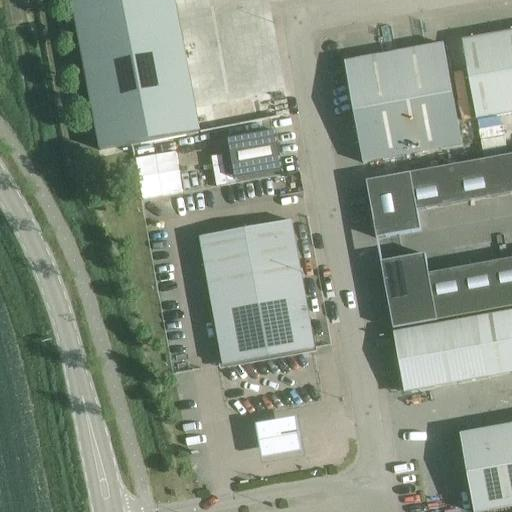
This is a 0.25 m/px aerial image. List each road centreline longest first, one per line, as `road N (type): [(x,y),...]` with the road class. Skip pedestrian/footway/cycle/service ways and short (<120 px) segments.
road 1 (unclassified): [(449,0),(296,29),(376,488)]
road 2 (tertiary): [(107,511),(49,279),(0,181)]
road 3 (unclassified): [(242,511),(376,488)]
